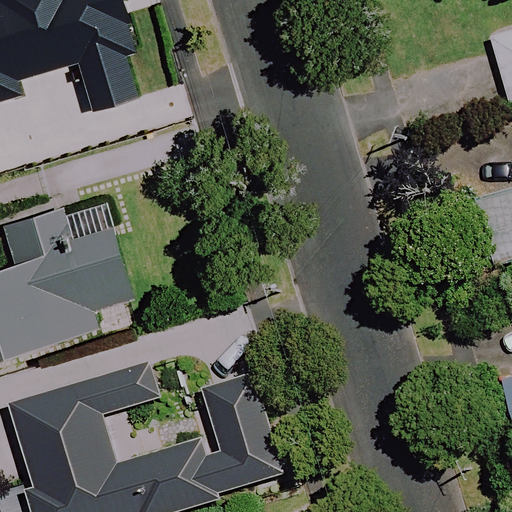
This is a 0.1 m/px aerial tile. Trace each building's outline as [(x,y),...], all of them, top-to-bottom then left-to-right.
[(0,0),(0,160),(59,142),(15,0),(0,0)] [(511,36),(490,42),(497,68),(461,78),(472,116),(511,104),(511,36)] [(64,241),(54,208),(0,224),(0,355),(96,326),(91,310),(126,299),(105,229),(64,241)] [(160,399),(146,355),(71,380),(74,388),(17,406),(28,441),(0,450),(0,461),(16,511),(152,511),(136,460),(119,466),(103,417),(160,399)] [(511,378),(500,383),(511,417),(511,378)]
